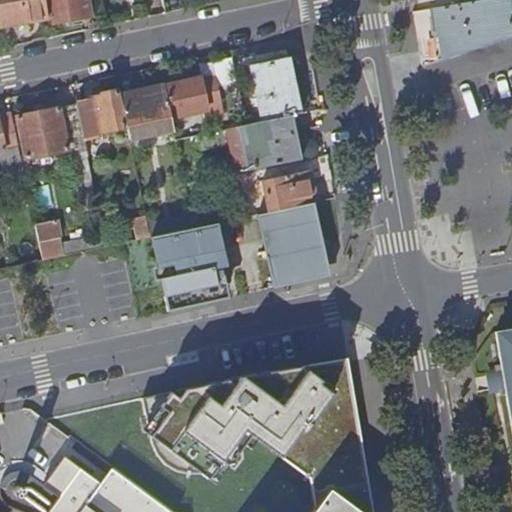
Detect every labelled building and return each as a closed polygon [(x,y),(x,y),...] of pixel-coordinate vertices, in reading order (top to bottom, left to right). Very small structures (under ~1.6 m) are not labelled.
[(0,0),(0,28),(1,28),(50,20),(46,0),(0,0)] [(46,0),(50,20),(51,25),(93,18),(90,0),(46,0)] [(442,59),(511,36),(511,10),(510,0),(482,0),(470,2),(433,9),(442,59)] [(291,117),(302,114),(291,61),(252,70),(263,123),(291,117)] [(166,88),(173,120),(223,110),(217,80),(202,83),(192,85),(191,83),(166,88)] [(175,131),(173,120),(166,88),(123,97),(129,128),(132,140),(175,131)] [(100,134),(129,128),(123,97),(122,92),(103,96),(103,98),(92,100),(92,101),(77,105),(78,106),(85,136),(100,132),(100,134)] [(66,139),(85,136),(78,106),(19,119),(28,160),(69,151),(66,139)] [(6,177),(24,173),(12,115),(0,117),(0,152),(0,153),(6,177)] [(256,170),(300,161),(291,117),(263,123),(249,126),(246,126),(256,170)] [(271,214),(319,203),(311,171),(264,182),(271,214)] [(273,287),(331,275),(319,203),(271,214),(257,217),(273,287)] [(222,210),(193,217),(196,230),(225,223),(222,210)] [(140,242),(152,239),(148,218),(135,220),(140,242)] [(44,262),(78,255),(76,244),(52,249),(50,241),(61,239),(57,222),(36,227),(44,262)] [(11,269),(18,268),(16,261),(10,262),(11,269)] [(496,371),(500,393),(500,399),(507,398),(511,427),(511,331),(498,334),(502,366),(496,368),(496,371)] [(372,511),(347,359),(308,366),(249,376),(237,379),(184,390),(170,393),(142,399),(148,423),(151,439),(154,449),(157,454),(161,460),(167,466),(175,471),(188,474),(206,474),(214,482),(227,464),(251,431),(258,437),(283,455),(311,476),(316,510),(314,511),(372,511)] [(490,394),(500,393),(496,371),(486,373),(490,394)] [(171,511),(112,467),(99,483),(66,459),(57,470),(72,481),(59,499),(44,488),(25,474),(19,473),(9,476),(4,481),(1,486),(1,493),(3,501),(9,509),(13,510),(16,511),(171,511)] [(57,470),(44,488),(59,499),(72,481),(57,470)]
